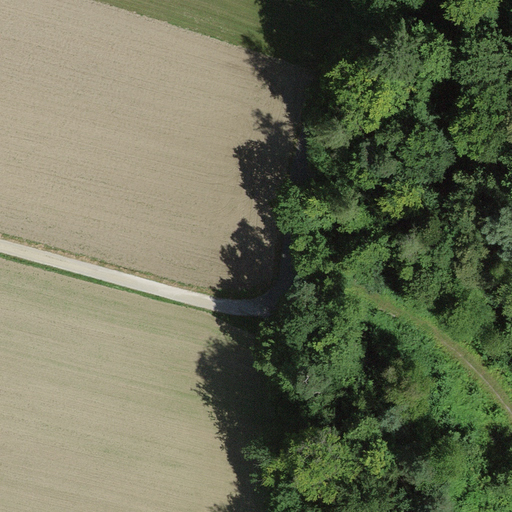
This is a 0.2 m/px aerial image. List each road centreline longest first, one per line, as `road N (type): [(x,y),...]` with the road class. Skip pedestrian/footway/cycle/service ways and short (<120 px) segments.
road 1 (residential): [(363,0),(302,152),(283,311)]
road 2 (track): [(0,245),(184,299),(283,311)]
road 3 (track): [(511,413),(497,388),(422,329),(359,296),(316,295),(283,311)]
road 4 (track): [(283,311),(292,511)]
